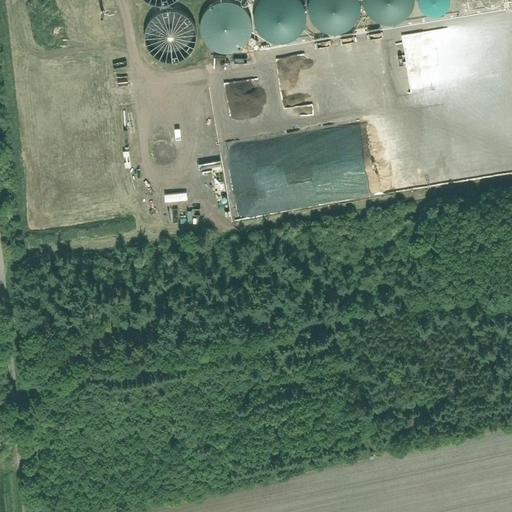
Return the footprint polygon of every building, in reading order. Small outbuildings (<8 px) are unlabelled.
[(203,33),(207,41),(214,46),(221,50),(230,51),(238,49),(246,45),(252,38),(255,29),(255,20),(252,12),(247,5),(239,0),(218,0),(213,3),(207,9),(203,16),(202,25),(203,33)] [(258,23),(262,30),(268,36),(275,40),(284,41),(292,39),(300,34),(306,27),(309,19),(309,10),(306,1),(305,0),(260,0),(257,6),(256,14),(258,23)] [(312,13),(316,21),(323,26),(330,30),(339,31),(347,29),(355,25),(361,18),(364,9),(364,0),(363,0),(311,0),(311,5),(312,13)] [(365,0),(366,4),(370,11),(377,17),(384,21),(393,22),(401,20),(409,16),(415,9),(418,0),(417,0),(365,0)] [(421,0),(422,3),(425,8),(429,12),(434,14),(439,14),(445,13),(449,10),(452,5),(454,1),(453,0),(421,0)] [(460,5),(463,7),(467,9),(471,8),(475,7),(478,4),(480,1),(480,0),(457,0),(458,1),(460,5)] [(148,43),(152,51),(158,56),(166,60),(174,61),(183,59),(190,55),(196,48),(199,39),(199,30),(197,22),(191,15),(183,10),(175,8),(166,9),(157,13),(151,19),(148,26),(146,35),(148,43)] [(182,221),(194,222),(194,209),(183,209),(182,221)]
